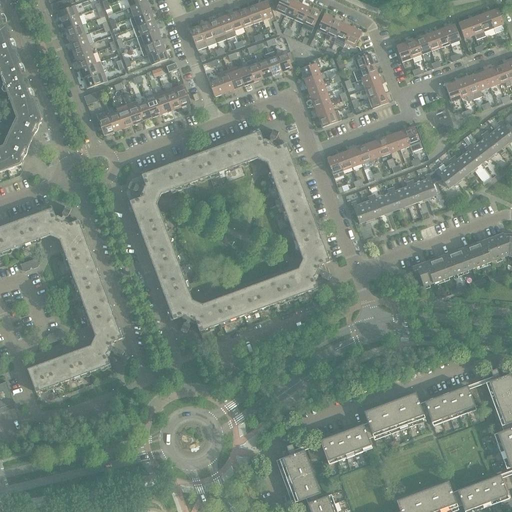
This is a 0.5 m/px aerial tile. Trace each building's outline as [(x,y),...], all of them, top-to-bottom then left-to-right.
[(53,12),(65,7),(69,6),(67,0),(65,0),(51,6),(53,12)] [(146,0),(127,0),(131,8),(147,2),(146,0)] [(275,12),(285,16),(292,1),(290,0),(272,0),(271,1),(273,7),(277,8),(275,12)] [(294,20),(301,5),(292,1),(285,16),(294,20)] [(134,18),(151,12),(147,2),(131,8),(134,18)] [(257,6),(263,21),(273,18),(268,2),(257,6)] [(301,5),(294,20),(304,25),(311,9),(301,5)] [(0,35),(10,32),(7,23),(4,24),(1,16),(4,15),(1,7),(0,6),(0,35)] [(58,13),(62,23),(79,16),(75,6),(58,13)] [(248,9),(254,25),(263,21),(257,6),(248,9)] [(239,13),(244,28),(254,25),(248,9),(239,13)] [(321,14),(311,9),(304,25),(302,29),(311,34),(321,14)] [(498,10),(488,13),(495,33),(504,30),(505,29),(504,26),(504,25),(498,10)] [(138,27),(155,21),(151,12),(134,18),(130,19),(133,29),(138,27)] [(229,16),(235,32),(244,28),(239,13),(229,16)] [(486,37),(495,33),(488,13),(478,17),(486,37)] [(317,31),(327,35),(334,20),(324,15),(317,31)] [(62,23),(65,32),(82,26),(79,16),(62,23)] [(219,20),(227,40),(236,37),(235,32),(229,16),(219,20)] [(469,20),(475,36),(476,40),(486,37),(478,17),(469,20)] [(210,23),(217,44),(227,40),(219,20),(210,23)] [(343,24),(334,20),(327,35),(325,39),(335,43),(336,39),(343,24)] [(464,40),(475,36),(469,20),(459,24),(464,40)] [(141,37),(158,31),(155,21),(138,27),(133,29),(137,38),(141,37)] [(217,44),(210,23),(200,27),(208,47),(217,44)] [(353,29),(343,24),(336,39),(346,44),(353,29)] [(455,25),(445,29),(451,45),(461,41),(455,25)] [(65,32),(69,42),(86,35),(82,26),(65,32)] [(200,27),(190,30),(198,51),(208,47),(200,27)] [(362,33),(353,29),(346,44),(355,48),(362,33)] [(435,33),(441,49),(451,45),(445,29),(435,33)] [(145,46),(162,40),(158,31),(141,37),(137,38),(141,48),(145,46)] [(13,40),(10,32),(0,35),(0,63),(19,56),(16,48),(13,49),(10,41),(13,40)] [(426,36),(432,52),(441,49),(435,33),(426,36)] [(69,42),(72,51),(89,45),(86,35),(69,42)] [(416,40),(422,56),(432,52),(426,36),(416,40)] [(144,58),(148,56),(165,50),(162,40),(145,46),(141,48),(144,58)] [(406,43),(412,59),(422,56),(416,40),(406,43)] [(402,63),(412,59),(406,43),(396,47),(402,63)] [(72,51),(76,61),(93,55),(89,45),(72,51)] [(152,66),(169,60),(165,50),(148,56),(152,66)] [(267,61),(273,77),(282,73),(277,57),(275,52),(265,56),(267,61)] [(291,53),(287,54),(287,53),(277,57),(282,73),(293,69),(291,64),(294,62),(291,53)] [(76,61),(79,70),(96,64),(93,55),(76,61)] [(354,61),(358,71),(374,65),(370,55),(354,61)] [(22,74),(19,66),(22,65),(19,56),(0,63),(0,75),(5,90),(28,81),(25,73),(22,74)] [(301,70),(304,80),(320,74),(318,69),(321,68),(318,59),(305,64),(306,68),(301,70)] [(258,64),(264,80),(273,77),(267,61),(258,64)] [(337,63),(340,71),(346,69),(343,61),(337,63)] [(79,70),(83,80),(100,74),(104,72),(100,63),(96,64),(79,70)] [(248,68),(254,84),(264,80),(258,64),(248,68)] [(378,75),(374,65),(358,71),(362,81),(378,75)] [(494,69),(500,85),(510,81),(504,65),(494,69)] [(227,71),(235,91),(244,87),(238,71),(237,67),(227,71)] [(238,71),(244,87),(254,84),(248,68),(238,71)] [(485,72),(491,88),(500,85),(494,69),(485,72)] [(219,78),(225,94),(235,91),(227,71),(218,75),(219,78)] [(83,80),(87,90),(103,84),(107,82),(104,72),(100,74),(83,80)] [(475,76),(481,92),(491,88),(485,72),(475,76)] [(304,80),(308,90),(324,84),(320,74),(304,80)] [(365,90),(381,84),(378,75),(362,81),(365,90)] [(483,97),(481,92),(475,76),(466,79),(473,101),(483,97)] [(209,82),(215,98),(225,94),(219,78),(209,82)] [(473,101),(466,79),(456,83),(462,99),(467,97),(469,103),(473,101)] [(5,90),(15,117),(38,109),(34,98),(31,99),(28,90),(31,89),(28,81),(5,90)] [(308,90),(311,99),(332,92),(329,82),(324,84),(308,90)] [(462,99),(456,83),(446,87),(452,103),(462,99)] [(385,94),(381,84),(365,90),(369,100),(385,94)] [(184,85),(174,89),(181,108),(191,104),(184,85)] [(164,92),(172,112),(181,108),(174,89),(164,92)] [(155,96),(162,115),(172,112),(164,92),(155,96)] [(332,92),(311,99),(315,109),(331,103),(329,98),(334,96),(332,92)] [(373,110),(389,104),(385,94),(369,100),(373,110)] [(147,103),(153,119),(162,115),(155,96),(145,99),(147,103)] [(315,109),(318,119),(334,113),(332,107),(337,105),(336,101),(331,103),(315,109)] [(126,107),(128,110),(134,126),(143,123),(137,107),(136,103),(126,107)] [(137,107),(143,123),(153,119),(147,103),(137,107)] [(16,119),(14,123),(10,133),(32,143),(35,136),(32,135),(36,126),(39,127),(42,119),(38,109),(15,117),(16,119)] [(118,114),(124,130),(134,126),(128,110),(118,114)] [(338,111),(334,113),(318,119),(322,129),(342,121),(338,111)] [(114,133),(109,117),(107,112),(97,116),(104,137),(114,133)] [(109,117),(114,133),(124,130),(118,114),(109,117)] [(500,128),(495,132),(507,147),(510,145),(509,144),(511,141),(511,136),(505,127),(501,122),(498,124),(500,128)] [(404,131),(410,147),(420,143),(414,127),(404,131)] [(286,145),(278,148),(277,146),(273,144),(273,143),(273,142),(276,141),(279,133),(273,131),(270,138),(270,140),(270,142),(269,142),(265,140),(263,141),(260,133),(221,147),(229,170),(258,160),(262,162),(267,164),(278,193),(301,184),(286,145)] [(395,135),(401,151),(410,147),(404,131),(395,135)] [(507,147),(495,132),(490,135),(487,132),(484,135),(498,152),(503,149),(504,150),(507,147)] [(3,147),(2,147),(10,170),(21,166),(24,159),(22,158),(26,149),(29,150),(32,143),(10,133),(3,147)] [(385,138),(391,154),(401,151),(395,135),(385,138)] [(484,140),(479,144),(491,160),(494,157),(493,156),(498,152),(484,135),(482,137),(484,140)] [(376,142),(382,158),(391,154),(385,138),(376,142)] [(366,145),(372,161),(382,158),(376,142),(366,145)] [(491,160),(479,144),(473,148),(471,145),(468,147),(482,165),(487,161),(488,162),(491,160)] [(356,149),(362,165),(372,161),(366,145),(356,149)] [(0,173),(10,170),(2,147),(0,148),(0,173)] [(190,185),(229,170),(221,147),(181,162),(190,185)] [(468,152),(462,156),(475,172),(478,170),(477,168),(482,165),(468,147),(465,149),(468,152)] [(347,152),(353,168),(362,165),(356,149),(347,152)] [(337,156),(343,172),(353,168),(347,152),(337,156)] [(345,176),(343,172),(337,156),(327,160),(335,179),(345,176)] [(475,172),(462,156),(457,160),(455,157),(452,159),(466,177),(470,173),(471,175),(475,172)] [(452,164),(446,169),(458,184),(462,182),(461,181),(466,177),(452,159),(449,161),(452,164)] [(168,233),(157,205),(159,200),(161,195),(190,185),(181,162),(142,176),(145,185),(143,185),(141,190),(140,189),(139,189),(138,187),(131,184),(128,189),(135,193),(137,192),(138,192),(139,193),(137,198),(138,200),(130,203),(144,242),(168,233)] [(458,184),(446,169),(441,173),(439,169),(435,172),(449,190),(454,186),(455,187),(458,184)] [(427,180),(421,183),(428,201),(431,200),(431,198),(437,196),(429,175),(425,177),(427,180)] [(428,201),(421,183),(414,185),(413,181),(409,183),(417,203),(423,201),(424,203),(428,201)] [(407,188),(401,190),(408,208),(412,207),(412,205),(417,203),(409,183),(406,184),(407,188)] [(278,193),(292,232),(315,223),(301,184),(278,193)] [(408,208),(401,190),(395,192),(394,188),(391,190),(398,210),(404,208),(405,209),(408,208)] [(389,195),(382,197),(389,215),(393,214),(392,212),(398,210),(391,190),(387,191),(389,195)] [(389,215),(382,197),(376,199),(375,195),(371,197),(379,217),(385,215),(385,217),(389,215)] [(369,202),(363,204),(370,222),(374,221),(373,219),(379,217),(371,197),(368,198),(369,202)] [(370,222),(363,204),(357,206),(356,202),(352,204),(359,224),(366,222),(366,224),(370,222)] [(68,217),(71,210),(66,207),(62,215),(63,217),(62,219),(57,217),(56,218),(52,209),(17,222),(25,246),(50,237),(60,241),(70,271),(94,262),(79,221),(70,225),(70,223),(65,220),(66,218),(68,217)] [(0,255),(25,246),(17,222),(0,228),(0,255)] [(298,270),(270,281),(279,304),(318,289),(315,281),(317,280),(319,276),(321,276),(321,278),(329,282),(332,276),(324,273),(322,273),(320,272),(322,268),(322,266),(330,263),(315,223),(292,232),(303,260),(298,270)] [(168,233),(144,242),(159,281),(182,273),(168,233)] [(504,237),(491,242),(498,260),(508,256),(509,240),(505,240),(504,237)] [(491,242),(481,246),(488,264),(498,260),(491,242)] [(481,246),(472,250),(478,267),(488,264),(481,246)] [(472,250),(462,253),(469,271),(478,267),(472,250)] [(462,253),(453,257),(459,275),(469,271),(462,253)] [(453,257),(443,260),(450,278),(459,275),(453,257)] [(37,259),(20,265),(23,272),(26,273),(30,271),(31,269),(33,270),(38,268),(39,265),(37,259)] [(443,260),(434,264),(440,282),(450,278),(443,260)] [(109,304),(94,262),(70,271),(86,313),(109,304)] [(434,264),(424,267),(430,285),(440,282),(434,264)] [(424,288),(430,285),(424,267),(418,269),(417,267),(413,268),(418,283),(422,282),(424,288)] [(489,282),(504,276),(503,272),(488,278),(489,282)] [(200,333),(220,325),(239,318),(230,295),(202,306),(197,304),(193,301),(182,273),(159,281),(173,321),(181,318),(182,320),(187,322),(186,324),(184,325),(181,332),(186,335),(187,332),(190,327),(189,325),(189,324),(190,323),(194,325),(196,324),(200,333)] [(470,289),(485,283),(484,279),(469,285),(470,289)] [(279,304),(270,281),(230,295),(239,318),(279,304)] [(451,296),(466,290),(465,286),(450,292),(451,296)] [(86,313),(90,322),(95,337),(91,347),(63,357),(72,380),(110,366),(107,357),(109,357),(111,352),(113,353),(114,355),(122,358),(124,353),(116,349),(115,350),(113,349),(115,345),(114,343),(123,339),(109,304),(86,313)] [(50,344),(63,339),(66,338),(64,332),(61,331),(57,333),(56,335),(53,334),(49,336),(48,338),(50,344)] [(36,393),(72,380),(63,357),(28,370),(36,393)] [(511,423),(511,377),(511,375),(500,379),(497,370),(491,372),(494,381),(486,384),(502,427),(511,423)] [(0,409),(14,404),(14,405),(15,404),(6,381),(6,382),(0,384),(0,409)] [(425,403),(433,427),(476,411),(475,407),(489,402),(483,385),(469,390),(468,387),(425,403)] [(364,413),(375,441),(426,422),(416,394),(364,413)] [(325,455),(326,458),(329,465),(373,449),(364,425),(320,442),(322,445),(308,450),(312,460),(325,455)] [(511,428),(501,433),(494,435),(507,470),(511,468),(511,428)] [(321,494),(305,451),(296,454),(293,445),(287,447),(290,456),(277,461),(292,505),(306,500),(321,494)] [(465,511),(476,511),(510,500),(507,491),(511,489),(511,475),(502,479),(501,476),(458,492),(465,511)] [(397,502),(401,511),(455,511),(459,511),(449,483),(397,502)] [(306,500),(308,504),(322,499),(321,494),(306,500)] [(310,511),(337,511),(332,496),(322,499),(308,504),(310,511)]
